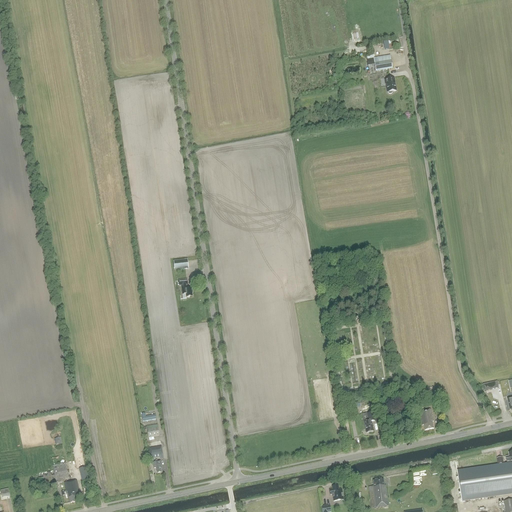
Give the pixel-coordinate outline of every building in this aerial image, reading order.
[(373,58),(376,72),(392,69),(390,55),(373,58)] [(392,92),(397,91),(395,78),(385,80),(387,93),(388,93),(389,94),(392,94),(393,92),(392,92)] [(187,260),(174,261),(175,270),(189,269),(187,260)] [(186,297),(192,297),(191,289),(187,289),(186,285),(187,285),(187,280),(179,281),(179,286),(181,286),(182,295),(186,294),(186,297)] [(497,381),(483,385),(484,391),(499,388),(497,381)] [(424,425),(425,431),(434,429),(432,422),(434,422),(431,409),(419,412),(422,426),(424,425)] [(371,422),(375,421),(373,413),(367,414),(369,421),(364,422),(366,434),(374,432),(371,422)] [(147,430),(148,438),(159,436),(157,425),(143,428),(143,431),(147,430)] [(161,446),(148,448),(150,460),(160,458),(160,460),(163,459),(161,446)] [(458,472),(462,501),(511,494),(511,452),(509,453),(510,456),(506,457),(507,462),(509,462),(509,464),(458,472)] [(161,469),(162,469),(161,461),(153,463),(154,469),(156,468),(157,473),(162,473),(161,469)] [(34,475),(36,485),(69,479),(66,464),(53,466),(54,472),(34,475)] [(77,480),(69,482),(65,483),(64,483),(66,491),(62,492),(62,496),(65,495),(67,494),(68,498),(69,498),(70,503),(76,502),(74,497),(80,496),(77,480)] [(372,509),(388,506),(385,486),(384,486),(383,480),(373,481),(374,486),(369,487),(372,509)] [(334,501),(343,499),(342,489),(339,490),(338,486),(332,487),(333,490),(330,490),(331,495),(333,494),(334,501)] [(8,489),(1,491),(2,498),(10,496),(8,489)]
